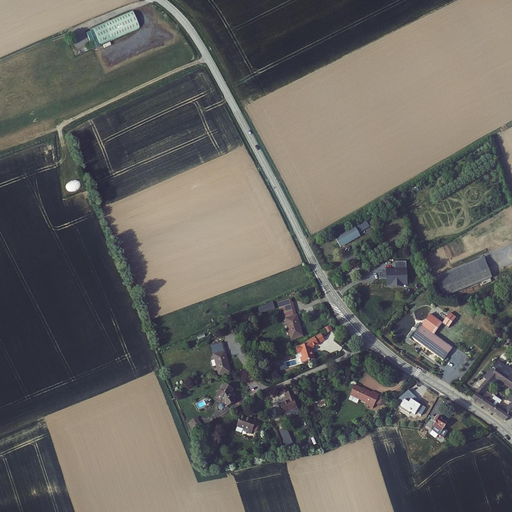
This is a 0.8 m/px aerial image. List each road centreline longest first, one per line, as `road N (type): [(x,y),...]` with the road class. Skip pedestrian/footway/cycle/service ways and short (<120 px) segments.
road 1 (tertiary): [(160,0),(208,57),(348,315),(389,355),(511,439)]
road 2 (track): [(511,118),(304,244)]
road 3 (track): [(59,127),(208,57)]
road 4 (track): [(263,392),(374,342)]
